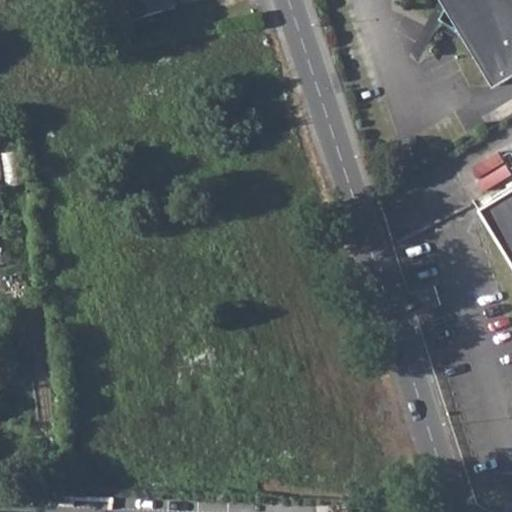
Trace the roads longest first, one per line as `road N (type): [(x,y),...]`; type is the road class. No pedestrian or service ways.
road 1 (unclassified): [(454,511),(289,0)]
road 2 (unknown): [(511,160),(453,197),(442,228),(511,448)]
road 3 (unknown): [(217,511),(0,494)]
